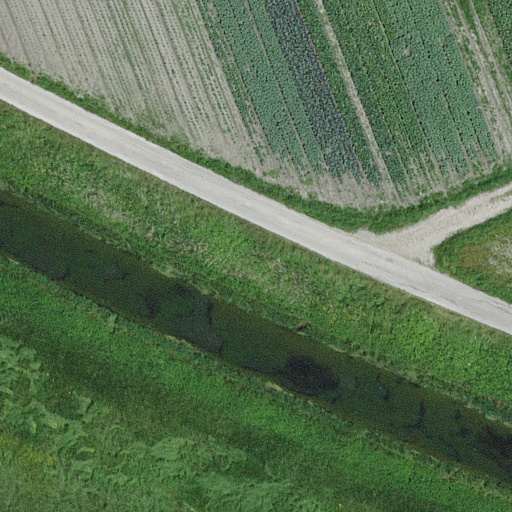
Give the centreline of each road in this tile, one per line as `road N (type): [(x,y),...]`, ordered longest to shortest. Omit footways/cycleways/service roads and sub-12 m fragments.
road 1 (track): [(511,314),(385,262),(0,72)]
road 2 (track): [(385,262),(511,206)]
